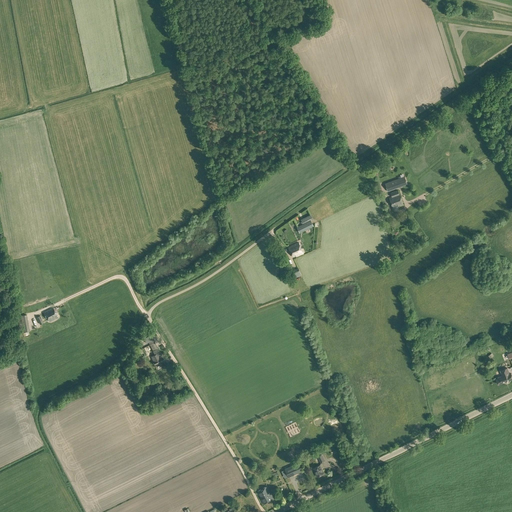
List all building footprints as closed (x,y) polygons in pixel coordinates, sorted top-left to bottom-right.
[(388,192),(400,188),(408,185),(405,176),(397,179),(386,183),(388,192)] [(390,198),(393,207),(398,205),(399,206),(404,205),(400,194),(398,190),(391,193),(392,197),(390,198)] [(297,227),(300,232),(313,225),(311,220),(313,219),(311,215),(301,220),(304,224),(297,227)] [(289,247),(293,257),(296,255),(296,256),(303,253),(299,243),(289,247)] [(292,274),(294,279),(302,275),(300,270),(292,274)] [(45,312),(49,321),(58,317),(54,308),(45,312)] [(21,316),(24,331),(30,330),(27,315),(21,316)] [(151,335),(145,338),(147,343),(148,342),(153,339),(155,338),(152,331),(149,333),(151,335)] [(151,356),(153,361),(155,365),(165,361),(163,356),(159,358),(158,356),(160,355),(157,349),(154,351),(155,354),(151,356)] [(496,379),(498,384),(511,378),(511,375),(511,374),(510,374),(507,368),(501,371),(503,377),(496,379)] [(299,462),(284,468),(285,469),(288,476),(288,477),(303,470),(302,470),(299,462)] [(313,468),(317,476),(324,473),(320,465),(313,468)] [(257,491),(264,504),(274,499),(267,486),(257,491)]
